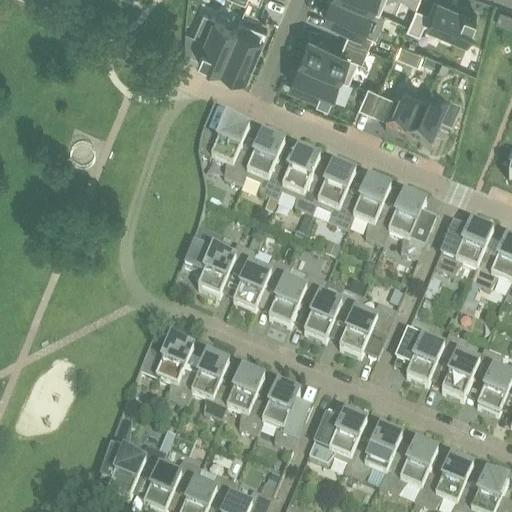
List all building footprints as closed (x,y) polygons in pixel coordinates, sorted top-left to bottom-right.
[(348,0),(329,0),(323,16),(350,28),(345,39),(367,49),(373,36),(362,31),(370,11),(379,14),(380,13),(348,0)] [(348,0),(380,13),(385,0),(348,0)] [(416,7),(406,30),(420,35),(425,23),(466,40),(476,16),(438,0),(432,0),(428,12),(416,7)] [(495,23),(511,30),(511,14),(500,10),(495,23)] [(203,13),(194,36),(206,41),(205,43),(198,58),(221,68),(237,30),(214,20),(215,18),(203,13)] [(241,21),(221,68),(244,78),(264,30),(241,21)] [(309,38),(299,61),(349,82),(358,60),(362,62),(367,49),(345,39),(340,51),(309,38)] [(299,61),(290,84),(333,102),(342,80),(349,83),(349,82),(299,61)] [(442,62),(438,71),(443,73),(447,72),(449,65),(442,62)] [(368,85),(358,108),(371,113),(381,91),(368,85)] [(404,89),(385,132),(408,141),(427,98),(404,89)] [(381,91),(371,113),(384,119),(394,96),(381,91)] [(427,98),(408,141),(431,151),(440,131),(452,136),(461,113),(427,98)] [(247,177),(252,166),(241,161),(244,155),(241,154),(250,133),(246,131),(248,127),(233,121),(231,125),(228,123),(221,139),(204,131),(202,139),(200,148),(199,156),(212,161),(212,162),(226,168),(224,182),(243,190),(246,182),(248,177),(247,177)] [(282,192),(287,181),(277,176),(279,170),(276,169),(285,148),(282,146),(283,142),(269,136),(267,140),(263,138),(252,166),(247,177),(248,177),(246,182),(261,188),(260,197),(271,202),(267,211),(274,214),(282,197),(284,192),(282,192)] [(318,207),(322,196),(312,191),(314,185),(311,184),(321,163),(317,161),(319,157),(304,151),(302,155),(299,153),(287,181),(282,192),(284,192),(282,197),(296,203),(295,212),(314,220),(317,212),(319,207),(318,207)] [(353,222),(358,210),(347,206),(350,200),(347,199),(356,178),(352,176),(354,172),(339,166),(337,170),(334,168),(322,196),(318,207),(319,207),(317,212),(331,218),(330,227),(349,235),(354,222),(353,222)] [(389,237),(393,225),(383,221),(385,215),(382,214),(391,192),(388,191),(390,187),(375,181),(373,185),(369,183),(358,210),(353,222),(354,222),(368,228),(366,242),(384,250),(390,237),(389,237)] [(389,237),(390,237),(403,243),(401,257),(420,265),(432,235),(431,234),(429,241),(418,236),(420,230),(418,229),(427,207),(423,206),(425,202),(410,195),(408,200),(405,198),(393,225),(389,237)] [(463,268),(476,274),(477,274),(482,263),(494,236),(490,234),(492,230),(477,224),(475,228),(472,227),(469,234),(454,227),(435,272),(454,280),(463,268)] [(255,231),(252,237),(254,241),(262,244),(265,235),(255,231)] [(305,238),(297,235),(294,244),(302,247),(305,238)] [(511,288),(511,239),(511,243),(507,242),(498,263),(495,262),(493,267),(482,263),(477,274),(476,274),(471,287),(489,294),(498,283),(511,289),(511,288)] [(249,253),(256,256),(261,244),(254,241),(249,253)] [(336,261),(341,249),(329,244),(324,256),(336,261)] [(251,270),(253,265),(256,257),(238,249),(229,260),(214,254),(193,245),(184,268),(205,277),(198,292),(220,302),(232,274),(245,280),(250,269),(251,270)] [(285,284),(286,285),(292,271),(273,264),(267,271),(253,265),(251,270),(250,269),(245,280),(234,307),(255,317),(267,289),(280,295),(285,284)] [(376,269),(367,265),(363,274),(372,278),(376,269)] [(320,299),(322,300),(327,286),(308,279),(299,290),(286,285),(285,284),(280,295),(269,322),(291,332),(302,304),(316,310),(320,299)] [(410,285),(403,282),(400,290),(407,293),(410,285)] [(465,299),(473,303),(478,290),(471,287),(465,299)] [(356,314),(357,315),(362,301),(344,294),(335,305),(322,300),(320,299),(316,310),(304,337),(326,346),(338,319),(351,325),(356,314)] [(356,314),(351,325),(340,352),(362,361),(373,334),(387,340),(386,340),(388,341),(398,316),(379,309),(370,320),(357,315),(356,314)] [(445,351),(444,351),(430,345),(432,331),(414,323),(397,363),(411,369),(407,381),(429,390),(440,363),(445,351)] [(480,366),(479,366),(466,360),(468,346),(449,338),(444,351),(445,351),(440,363),(454,368),(442,396),(464,405),(476,377),(480,366)] [(192,397),(196,386),(186,381),(188,375),(185,374),(194,353),(191,351),(193,347),(178,341),(176,345),(172,343),(166,359),(149,352),(140,375),(156,381),(171,388),(169,402),(188,410),(193,397),(192,397)] [(511,389),(511,379),(501,375),(503,361),(484,353),(479,366),(480,366),(476,377),(489,383),(477,410),(499,420),(511,393),(511,389)] [(227,412),(232,401),(221,396),(224,390),(221,389),(230,368),(226,366),(228,362),(213,356),(211,360),(208,358),(196,386),(192,397),(193,397),(206,403),(204,417),(223,425),(228,412),(227,412)] [(262,426),(267,416),(256,411),(259,405),(256,404),(265,382),(262,381),(263,377),(248,371),(247,375),(243,373),(232,401),(227,412),(228,412),(242,418),(240,432),(258,440),(264,427),(262,426)] [(262,426),(264,427),(277,433),(275,447),(294,455),(310,415),(296,409),(300,397),(297,396),(299,392),(284,385),(282,390),(279,388),(267,416),(262,426)] [(342,426),(327,420),(309,462),(328,469),(334,462),(348,468),(349,468),(356,453),(368,426),(364,424),(366,420),(351,414),(349,418),(346,416),(342,426)] [(387,479),(391,468),(403,441),(399,439),(401,435),(386,429),(384,433),(381,431),(372,453),(369,452),(366,458),(356,453),(349,468),(348,468),(345,477),(363,484),(372,473),(386,479),(387,479)] [(161,471),(167,458),(175,438),(168,435),(159,455),(148,450),(139,462),(125,456),(124,456),(111,450),(103,474),(115,479),(108,494),(130,503),(142,476),(155,482),(160,471),(161,471)] [(422,494),(427,483),(438,456),(435,454),(437,450),(422,444),(420,448),(416,446),(407,468),(404,467),(402,472),(391,468),(387,479),(386,479),(380,492),(399,499),(407,488),(421,493),(422,494)] [(457,509),(462,498),(474,471),(470,469),(472,465),(457,459),(455,463),(452,461),(443,483),(440,482),(437,488),(427,483),(422,494),(421,493),(415,506),(428,511),(435,511),(443,503),(456,508),(457,509)] [(195,486),(197,486),(202,473),(183,465),(174,477),(161,471),(160,471),(155,482),(144,509),(150,511),(168,511),(177,491),(191,497),(195,486)] [(457,509),(456,508),(454,511),(511,511),(511,504),(503,501),(509,485),(506,484),(507,480),(492,474),(491,478),(487,476),(478,498),(475,496),(473,502),(462,498),(457,509)] [(281,480),(272,476),(267,487),(276,491),(281,480)] [(232,500),(234,497),(237,488),(219,480),(210,492),(197,486),(195,486),(191,497),(184,511),(210,511),(213,506),(226,511),(231,500),(232,500)] [(231,500),(226,511),(225,511),(269,511),(273,503),(254,495),(248,503),(234,497),(232,500),(231,500)]
